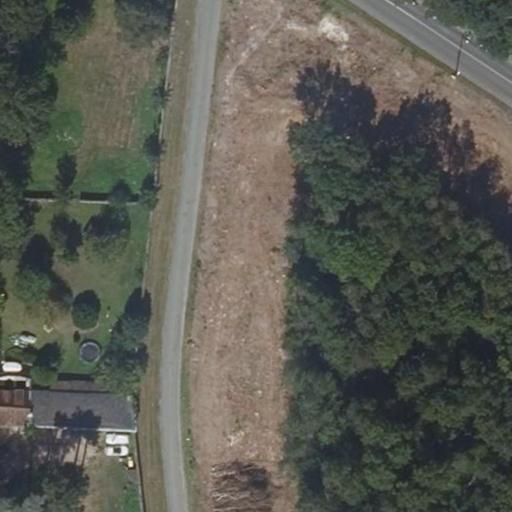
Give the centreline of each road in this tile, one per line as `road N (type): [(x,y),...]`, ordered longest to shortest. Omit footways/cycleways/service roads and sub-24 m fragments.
road 1 (unclassified): [(179,511),(171,456),(172,284),(210,0)]
road 2 (primary): [(511,80),(389,0)]
